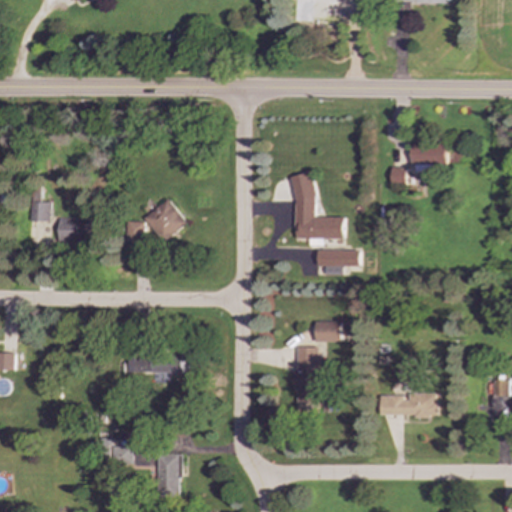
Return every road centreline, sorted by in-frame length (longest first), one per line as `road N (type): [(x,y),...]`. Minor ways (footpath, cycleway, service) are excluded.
road 1 (residential): [(263,511),(238,427),(242,91)]
road 2 (secondary): [(511,91),(242,91)]
road 3 (residential): [(511,475),(291,475),(258,484)]
road 4 (secondary): [(242,91),(0,89)]
road 5 (residential): [(240,304),(0,300)]
